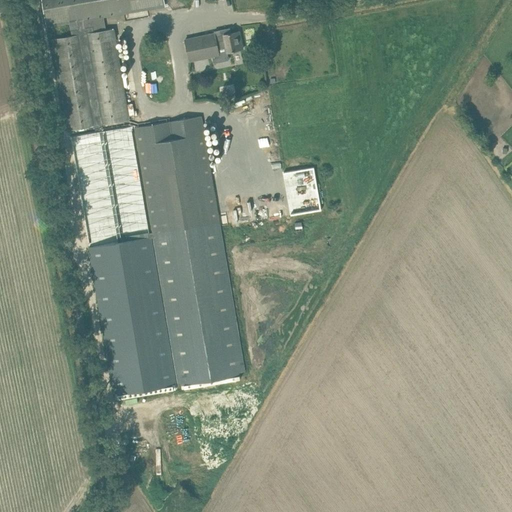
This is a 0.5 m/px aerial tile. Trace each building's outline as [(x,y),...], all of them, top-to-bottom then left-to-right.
[(44,0),(49,26),(78,21),(104,17),(164,7),(166,7),(164,0),(44,0)] [(96,134),(104,132),(102,124),(129,120),(113,28),(106,30),(104,17),(78,21),(79,29),(71,30),(72,36),(52,39),(68,131),(95,126),(96,134)] [(215,33),(185,39),(187,49),(190,61),(193,60),(198,59),(213,56),(219,55),(218,46),(226,45),(227,52),(239,50),(243,49),(239,31),(231,33),(230,28),(221,30),(222,35),(216,36),(215,33)] [(202,115),(134,127),(178,383),(181,382),(182,386),(240,375),(240,372),(245,371),(202,115)] [(96,134),(69,138),(84,228),(146,217),(131,128),(104,132),(96,134)] [(150,238),(89,248),(115,393),(176,382),(150,238)]
